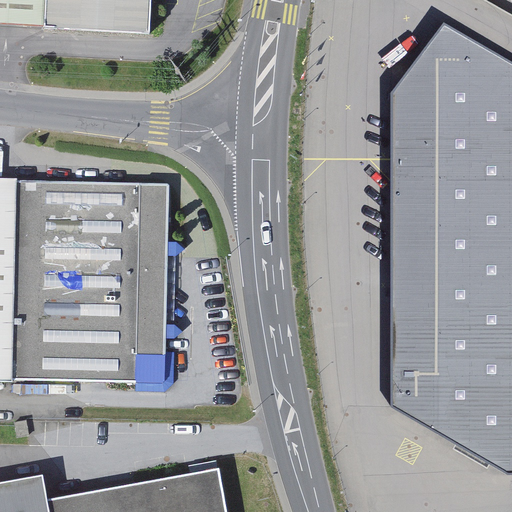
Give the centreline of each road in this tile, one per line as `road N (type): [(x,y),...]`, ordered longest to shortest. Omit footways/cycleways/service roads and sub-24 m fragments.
road 1 (tertiary): [(317,511),(296,446),(269,282),(260,139)]
road 2 (residential): [(260,139),(0,107)]
road 3 (unknown): [(188,0),(157,51),(0,46)]
road 4 (tertiary): [(260,139),(279,0)]
